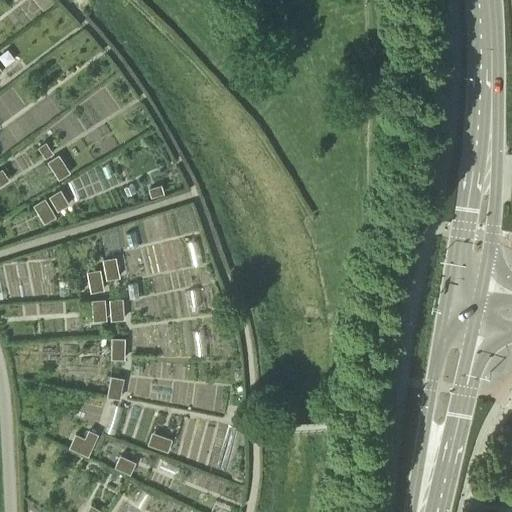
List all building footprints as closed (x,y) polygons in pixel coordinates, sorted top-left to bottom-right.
[(50,148),(47,142),(40,146),(47,156),(53,152),(50,148)] [(66,165),(59,154),(49,161),(56,171),(66,165)] [(164,192),(162,184),(150,188),(153,196),(164,192)] [(69,203),(61,190),(51,196),(59,210),(69,203)] [(52,209),(46,198),(35,204),(41,215),(52,209)] [(120,276),(118,264),(106,267),(108,278),(120,276)] [(103,281),(101,269),(89,271),(91,283),(103,281)] [(106,311),(105,299),(93,300),(94,312),(106,311)] [(125,318),(124,306),(112,307),(113,319),(125,318)] [(125,358),(125,346),(113,346),(113,358),(125,358)] [(120,398),(123,386),(111,384),(109,395),(120,398)] [(90,452),(99,433),(90,429),(85,438),(76,434),(72,443),(90,452)] [(168,450),(172,438),(161,435),(157,446),(168,450)] [(131,473),(136,462),(121,455),(116,466),(131,473)]
